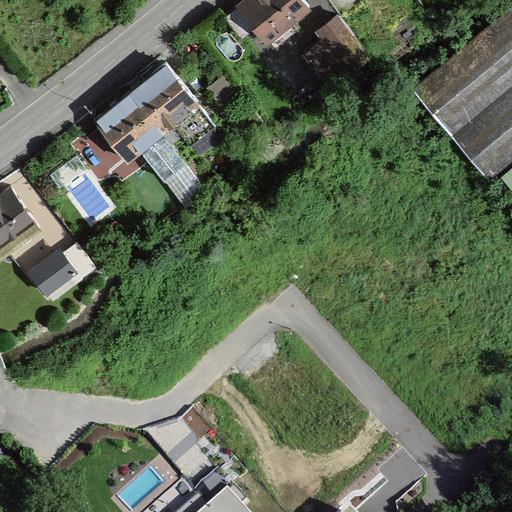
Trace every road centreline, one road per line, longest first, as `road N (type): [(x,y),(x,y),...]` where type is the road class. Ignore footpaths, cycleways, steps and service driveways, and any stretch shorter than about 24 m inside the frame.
road 1 (residential): [(9,399),(147,413),(195,382),(283,300),(338,332),(467,482)]
road 2 (secondary): [(0,150),(189,0)]
